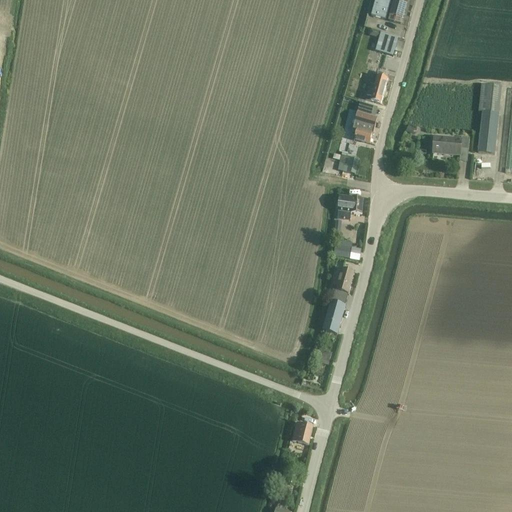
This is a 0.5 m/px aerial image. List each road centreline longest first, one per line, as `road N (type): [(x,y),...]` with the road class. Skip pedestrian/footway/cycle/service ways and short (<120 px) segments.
road 1 (track): [(329,408),(0,279)]
road 2 (unclassified): [(303,511),(386,201)]
road 3 (residential): [(386,201),(376,175),(379,140),(419,0)]
road 4 (unclassified): [(511,199),(411,191),(386,201)]
